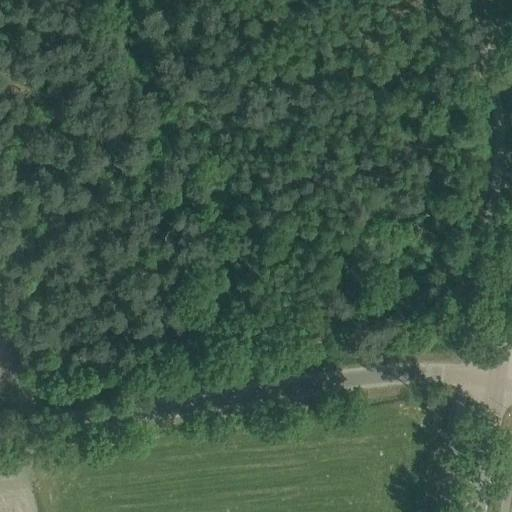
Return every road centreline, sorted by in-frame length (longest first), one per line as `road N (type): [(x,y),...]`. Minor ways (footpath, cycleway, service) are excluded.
road 1 (unclassified): [(0,433),(365,375),(499,379)]
road 2 (track): [(248,392),(116,0)]
road 3 (tertiary): [(476,511),(499,379)]
